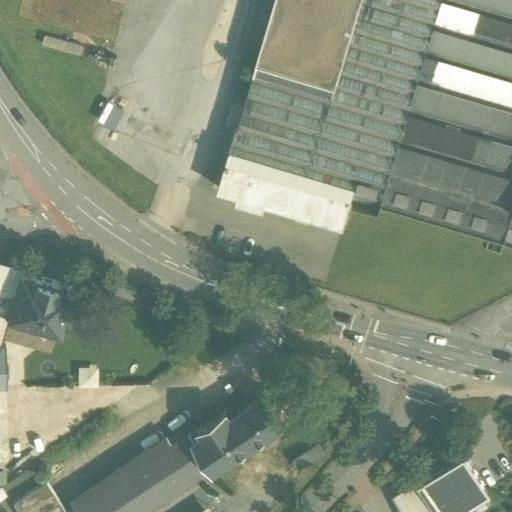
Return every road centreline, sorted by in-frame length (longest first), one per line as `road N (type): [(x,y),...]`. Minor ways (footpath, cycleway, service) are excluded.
road 1 (secondary): [(70,197),(106,230),(155,257),(275,305),(431,348)]
road 2 (residential): [(312,511),(405,421),(431,348)]
